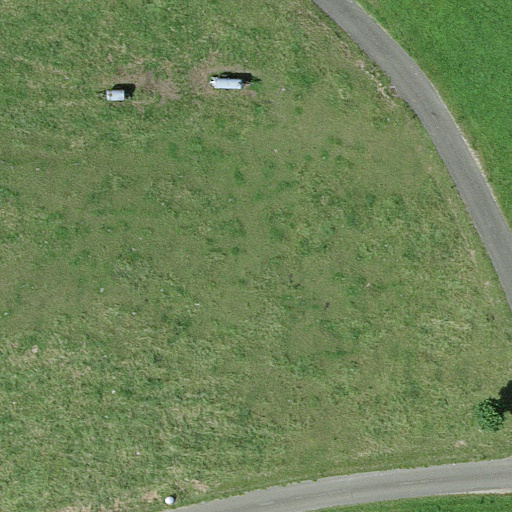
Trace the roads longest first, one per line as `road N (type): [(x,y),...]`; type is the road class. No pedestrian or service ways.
road 1 (track): [(340,0),(390,44),(511,254)]
road 2 (unclassified): [(217,511),(511,471)]
